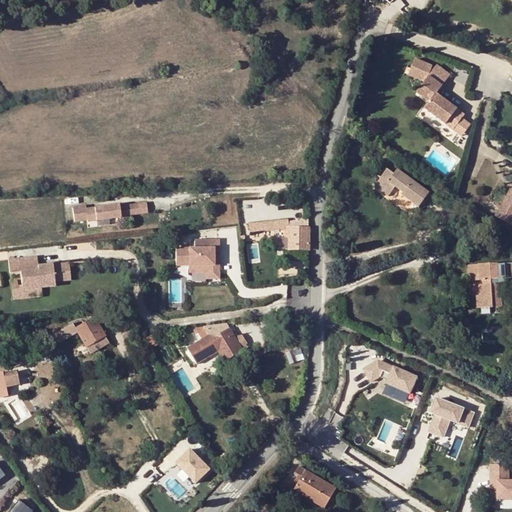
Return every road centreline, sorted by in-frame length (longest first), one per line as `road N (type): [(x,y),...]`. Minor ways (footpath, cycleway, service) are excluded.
road 1 (tertiary): [(283,431),(308,401),(313,378),(322,175),(361,0)]
road 2 (unknown): [(319,200),(66,202)]
road 3 (unknown): [(316,302),(511,402)]
road 4 (unknown): [(359,28),(511,74)]
road 5 (residential): [(283,431),(409,511)]
